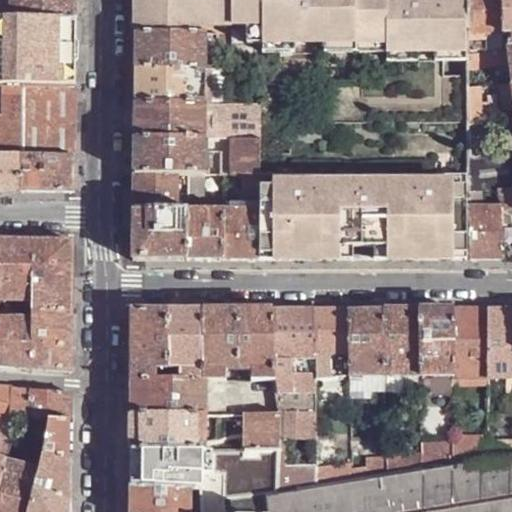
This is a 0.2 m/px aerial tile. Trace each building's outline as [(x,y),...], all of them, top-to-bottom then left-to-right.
[(0,0),(0,17),(10,18),(10,0),(0,0)] [(10,0),(10,18),(75,20),(75,9),(75,0),(10,0)] [(156,12),(155,35),(205,36),(278,37),(294,37),(294,54),(329,54),(352,53),(388,53),(388,65),(424,65),(433,65),(468,65),(468,54),(469,36),(468,0),(136,0),(136,11),(156,12)] [(468,0),(469,36),(486,35),(503,33),(501,0),(468,0)] [(511,0),(501,0),(503,33),(511,32),(511,0)] [(136,11),(136,35),(155,35),(156,12),(136,11)] [(75,50),(75,20),(10,18),(0,17),(0,87),(75,88),(75,50)] [(136,55),(136,70),(205,70),(205,36),(155,35),(136,35),(136,55)] [(486,35),(469,36),(468,54),(478,53),(487,52),(486,35)] [(294,54),(294,37),(278,37),(278,54),(294,54)] [(388,53),(352,53),(353,65),(388,65),(388,53)] [(478,53),(468,54),(468,65),(468,76),(468,90),(480,88),(478,53)] [(329,54),(294,54),(294,65),(330,65),(329,54)] [(424,65),(388,65),(388,76),(424,76),(424,65)] [(468,65),(433,65),(433,76),(468,76),(468,65)] [(136,91),(136,106),(205,107),(224,107),(225,71),(205,70),(136,70),(136,91)] [(75,88),(0,87),(0,156),(19,157),(74,157),(74,118),(75,88)] [(480,88),(468,90),(469,124),(481,122),(480,88)] [(135,141),(205,141),(205,107),(136,106),(136,122),(135,141)] [(260,142),(260,108),(224,107),(205,107),(205,141),(234,142),(260,142)] [(481,122),(469,124),(469,158),(481,157),(481,122)] [(135,176),(180,177),(189,177),(205,177),(205,141),(135,141),(135,150),(135,168),(135,176)] [(260,142),(234,142),(233,177),(260,178),(260,142)] [(511,188),(511,152),(481,157),(469,158),(470,174),(470,188),(470,193),(499,190),(511,188)] [(0,191),(18,192),(19,157),(0,156),(0,191)] [(19,157),(18,192),(73,192),(74,169),(74,157),(19,157)] [(470,188),(470,174),(453,175),(439,175),(439,188),(453,188),(470,188)] [(291,190),(260,190),(259,212),(259,248),(355,248),(375,247),(454,247),(471,247),(470,216),(470,203),(470,193),(470,188),(453,188),(439,188),(439,175),(291,177),(291,190)] [(135,213),(179,213),(180,198),(180,177),(135,176),(135,190),(135,213)] [(188,203),(205,202),(205,177),(189,177),(188,198),(188,203)] [(260,187),(260,178),(233,177),(226,177),(226,187),(260,187)] [(260,187),(260,190),(291,190),(291,177),(260,178),(260,187)] [(511,188),(499,190),(500,203),(500,210),(511,209),(511,188)] [(470,203),(500,203),(499,190),(470,193),(470,203)] [(188,198),(180,198),(179,213),(189,214),(189,212),(188,203),(188,198)] [(225,212),(225,203),(205,202),(188,203),(189,212),(225,212)] [(470,216),(501,216),(500,210),(500,203),(470,203),(470,216)] [(224,261),(225,212),(189,212),(189,214),(188,261),(211,261),(224,261)] [(244,261),(259,261),(259,248),(259,212),(225,212),(224,261),(244,261)] [(161,262),(188,261),(189,214),(179,213),(135,213),(135,225),(134,262),(161,262)] [(490,260),(504,260),(503,251),(501,216),(470,216),(471,247),(470,260),(490,260)] [(0,240),(0,301),(32,302),(33,242),(13,241),(0,240)] [(73,243),(33,242),(32,302),(32,311),(72,312),(72,308),(73,284),(73,254),(73,243)] [(375,247),(375,261),(455,260),(470,260),(471,247),(454,247),(375,247)] [(355,260),(355,248),(259,248),(259,261),(355,260)] [(511,251),(503,251),(504,260),(511,259),(511,251)] [(467,311),(455,311),(455,378),(455,384),(490,385),(490,375),(489,310),(467,311)] [(489,310),(490,375),(511,375),(511,310),(501,310),(489,310)] [(72,347),(72,312),(32,311),(31,311),(31,320),(32,320),(29,369),(72,373),(72,347)] [(133,370),(132,382),(157,382),(157,373),(168,372),(168,311),(150,312),(133,312),(133,333),(133,370)] [(183,312),(168,311),(168,372),(180,373),(180,383),(205,382),(204,312),(183,312)] [(204,312),(205,382),(208,382),(227,382),(227,372),(240,372),(240,311),(217,312),(204,312)] [(252,311),(240,311),(240,372),(252,373),(253,383),(255,383),(275,383),(275,382),(275,362),(274,311),(252,311)] [(291,311),(274,311),(275,362),(315,362),(315,357),(316,311),(291,311)] [(330,311),(316,311),(315,357),(350,356),(350,311),(330,311)] [(360,311),(350,311),(350,356),(350,379),(385,378),(385,311),(360,311)] [(397,311),(385,311),(385,378),(406,378),(420,378),(420,311),(397,311)] [(437,311),(420,311),(420,378),(455,378),(455,311),(437,311)] [(0,366),(29,369),(32,320),(31,320),(18,319),(0,319),(0,366)] [(157,373),(157,382),(169,382),(168,372),(157,373)] [(511,375),(490,375),(490,385),(490,400),(490,437),(491,445),(491,456),(511,452),(511,375)] [(385,378),(385,396),(407,396),(406,378),(385,378)] [(420,396),(420,378),(406,378),(407,396),(420,396)] [(351,470),(350,379),(316,379),(315,382),(315,478),(351,473),(351,470)] [(207,417),(208,382),(205,382),(180,383),(169,382),(157,382),(132,382),(132,392),(132,404),(132,411),(132,417),(207,417)] [(279,494),(316,488),(315,478),(315,382),(275,382),(275,383),(280,416),(279,453),(279,494)] [(275,383),(255,383),(261,416),(280,416),(275,383)] [(490,400),(490,385),(455,384),(455,400),(490,400)] [(0,388),(0,419),(5,421),(5,420),(12,420),(13,390),(0,388)] [(13,390),(12,420),(17,420),(31,420),(32,391),(13,390)] [(32,391),(31,420),(52,421),(72,422),(72,405),(73,395),(32,391)] [(279,453),(280,416),(261,416),(246,417),(246,453),(279,453)] [(131,444),(131,452),(207,453),(207,417),(132,417),(131,428),(131,444)] [(13,442),(17,420),(12,420),(5,420),(5,421),(3,430),(1,439),(13,442)] [(52,421),(45,458),(72,460),(72,450),(72,429),(72,422),(52,421)] [(491,445),(490,437),(462,436),(462,440),(456,441),(456,446),(478,443),(478,447),(491,445)] [(0,458),(9,461),(13,442),(1,439),(0,444),(0,458)] [(421,457),(421,469),(456,462),(456,446),(456,441),(421,441),(421,457)] [(456,446),(456,462),(474,459),(491,456),(491,445),(478,447),(478,443),(456,446)] [(131,481),(131,487),(193,491),(203,491),(221,492),(223,453),(207,453),(131,452),(131,464),(131,481)] [(483,511),(511,511),(511,452),(491,456),(474,459),(483,511)] [(246,453),(223,453),(221,492),(203,491),(203,511),(268,511),(267,497),(244,495),(246,453)] [(246,453),(244,495),(267,497),(279,494),(279,453),(246,453)] [(421,469),(421,457),(386,463),(386,468),(386,475),(421,469)] [(0,493),(9,461),(0,458),(0,493)] [(36,492),(30,511),(71,511),(71,498),(72,460),(45,458),(42,470),(39,481),(49,484),(47,495),(36,492)] [(483,511),(474,459),(456,462),(421,469),(386,475),(351,481),(316,488),(279,494),(267,497),(268,511),(483,511)] [(0,511),(30,511),(36,492),(39,481),(42,470),(9,461),(0,493),(0,511)] [(386,475),(386,468),(351,470),(351,473),(351,481),(386,475)] [(351,481),(351,473),(315,478),(316,488),(351,481)] [(130,511),(193,511),(193,491),(131,487),(131,497),(130,511)] [(193,491),(193,511),(203,511),(203,491),(193,491)]
